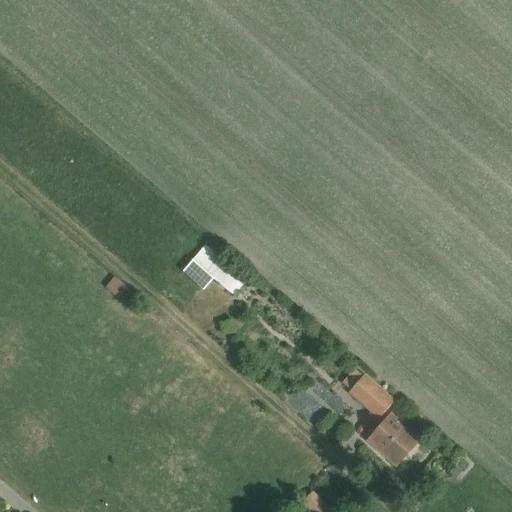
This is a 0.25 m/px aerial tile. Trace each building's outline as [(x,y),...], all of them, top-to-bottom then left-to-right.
[(207,287),(216,278),(197,261),(189,271),(207,287)] [(121,277),(113,286),(127,298),(134,290),(121,277)] [(395,401),(364,375),(349,393),(380,419),(395,401)] [(322,424),(338,441),(347,432),(332,415),(322,424)] [(418,441),(390,415),(366,442),(394,468),(418,441)] [(304,507),(308,511),(336,511),(338,511),(318,492),(304,507)]
